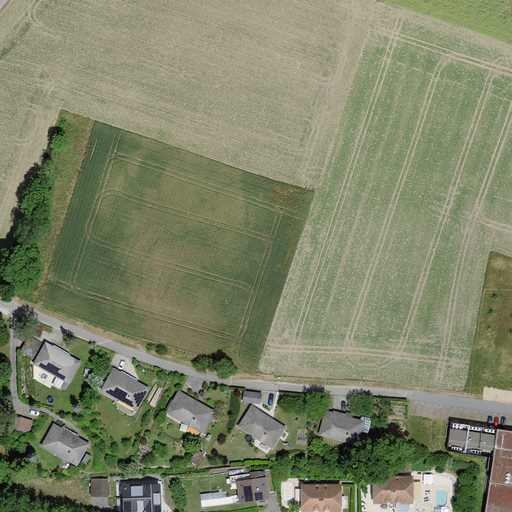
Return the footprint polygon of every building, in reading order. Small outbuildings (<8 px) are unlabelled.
[(21,352),(32,358),(42,340),(31,334),(21,352)] [(82,363),(48,342),(34,365),(69,385),(82,363)] [(149,389),(115,370),(103,391),(137,410),(149,389)] [(218,411),(183,390),(169,412),(204,433),(218,411)] [(246,390),(246,401),(261,402),(262,392),(246,390)] [(290,426),(253,405),(240,428),(277,449),(290,426)] [(369,419),(330,410),(324,434),(364,443),(369,419)] [(19,415),(15,426),(29,431),(33,420),(19,415)] [(511,511),(511,430),(452,422),(448,450),(496,459),(487,511),(511,511)] [(91,443),(55,424),(43,446),(79,465),(91,443)] [(271,474),(240,479),(244,504),(275,499),(271,474)] [(416,476),(376,477),(377,505),(417,503),(416,476)] [(110,479),(91,479),(91,496),(110,496),(110,479)] [(346,481),(305,483),(306,511),(313,511),(347,510),(346,481)] [(162,511),(160,482),(122,484),(124,510),(146,509),(146,511),(147,511),(162,511)] [(232,490),(201,495),(202,507),(234,502),(232,490)]
